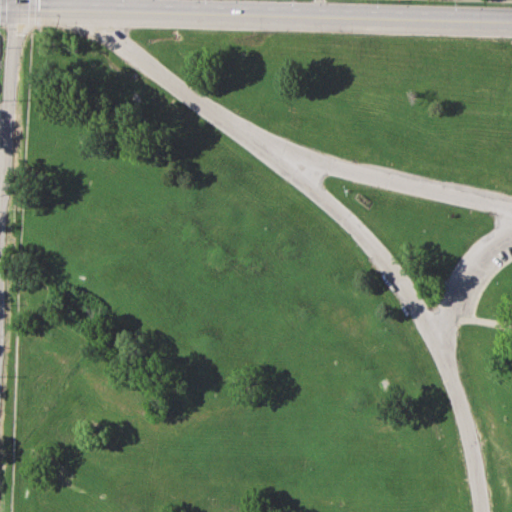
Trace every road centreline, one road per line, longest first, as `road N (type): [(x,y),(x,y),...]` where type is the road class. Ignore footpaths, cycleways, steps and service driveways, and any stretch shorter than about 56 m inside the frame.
road 1 (secondary): [(15,7),(511,19)]
road 2 (residential): [(271,149),(375,248),(436,338),(465,423),(482,511)]
road 3 (residential): [(271,149),(511,207)]
road 4 (residential): [(87,8),(98,27),(271,149)]
road 5 (residential): [(15,0),(0,231)]
road 6 (residential): [(436,338),(466,271),(511,229)]
